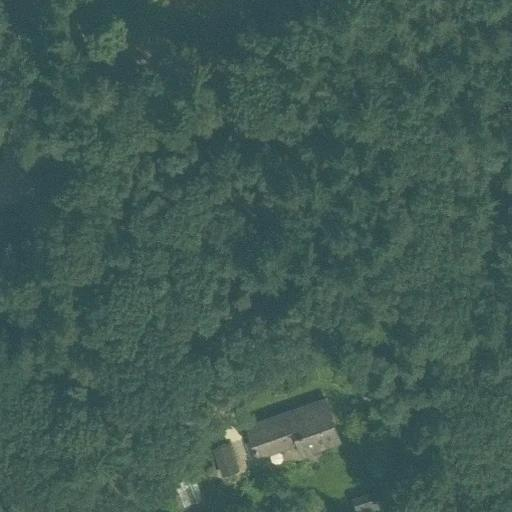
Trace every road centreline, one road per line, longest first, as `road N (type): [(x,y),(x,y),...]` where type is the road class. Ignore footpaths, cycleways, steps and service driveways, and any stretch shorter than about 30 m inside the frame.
road 1 (track): [(511,478),(451,224)]
road 2 (track): [(451,224),(395,0)]
